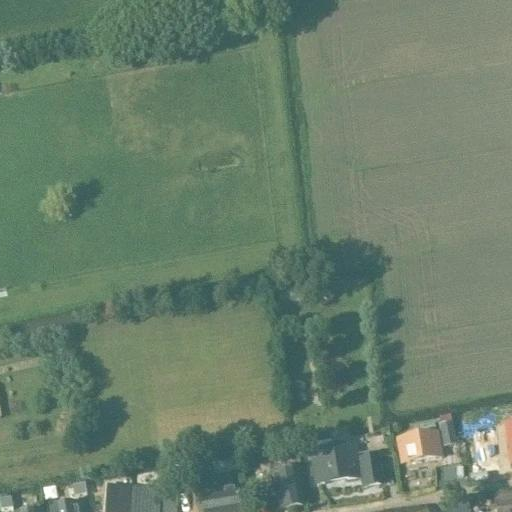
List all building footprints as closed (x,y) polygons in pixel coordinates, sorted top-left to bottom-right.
[(321,293),(321,296),(321,299),(324,302),(328,303),(331,302),(333,300),(335,295),(333,291),(330,288),(326,288),(323,289),(321,293)] [(452,425),(439,428),(443,450),(456,448),(452,425)] [(427,437),(436,435),(434,427),(425,429),(427,437)] [(511,428),(502,430),(507,469),(511,468),(511,428)] [(490,432),(470,435),(476,475),(495,471),(490,432)] [(437,437),(397,444),(399,453),(402,468),(415,466),(442,461),(437,437)] [(332,452),(313,455),(314,465),(315,465),(318,484),(329,482),(329,483),(347,480),(347,484),(365,481),(366,488),(382,486),(377,456),(354,460),(352,449),(332,452)] [(288,469),(300,467),(297,455),(285,458),(288,469)] [(182,495),(195,492),(191,470),(177,472),(182,495)] [(278,511),(304,511),(298,474),(272,479),(278,511)] [(131,493),(129,511),(159,511),(159,510),(166,510),(167,497),(170,497),(172,478),(162,477),(160,495),(131,493)] [(86,498),(84,488),(72,490),(73,500),(86,498)] [(129,511),(131,493),(105,491),(103,511),(129,511)] [(202,511),(239,511),(236,493),(200,499),(202,511)] [(0,508),(0,511),(11,511),(12,511),(10,501),(0,503),(0,508)] [(496,511),(511,511),(511,503),(496,506),(496,511)]
